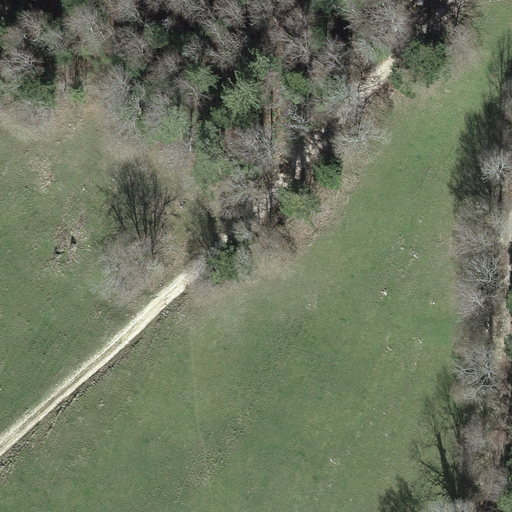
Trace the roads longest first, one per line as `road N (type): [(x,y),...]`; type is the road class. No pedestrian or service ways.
road 1 (track): [(0,440),(186,268),(346,97),(478,0)]
road 2 (track): [(511,147),(484,511)]
